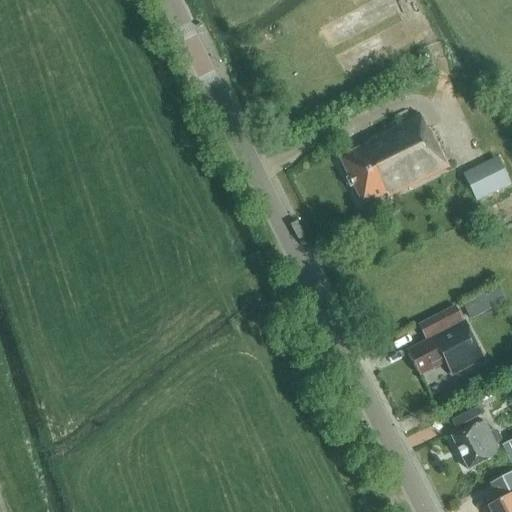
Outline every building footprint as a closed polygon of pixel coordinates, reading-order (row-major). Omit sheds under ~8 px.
[(426,130),(418,114),(359,143),(362,148),(339,159),(362,206),(385,194),(387,199),(448,169),(428,129),(426,130)] [(477,202),(510,185),(497,157),(463,174),(477,202)] [(499,287),(463,305),(470,320),(506,301),(499,287)] [(417,326),(426,342),(463,323),(454,306),(417,326)] [(453,377),(485,360),(465,322),(463,323),(426,342),(406,352),(419,376),(445,362),(453,377)] [(484,414),(477,399),(446,415),(454,430),(484,414)] [(488,432),(483,422),(451,438),(468,471),(500,454),(495,445),(498,443),(501,439),(497,430),(492,430),(488,432)] [(507,461),(511,458),(511,439),(500,446),(507,461)] [(489,511),(511,511),(511,475),(511,474),(491,485),(499,501),(487,507),(489,511)]
